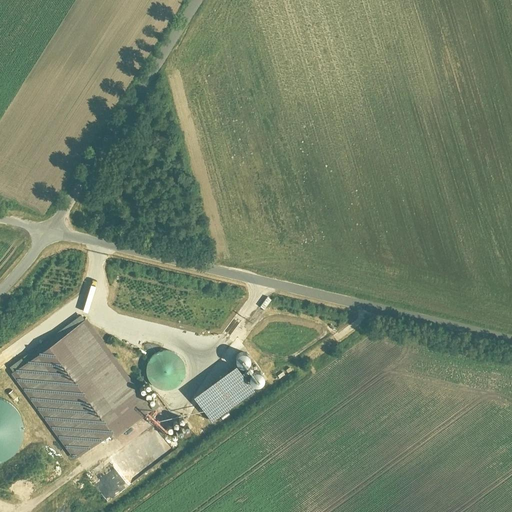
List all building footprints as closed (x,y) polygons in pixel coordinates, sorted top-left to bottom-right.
[(265,309),(270,299),(265,296),(260,306),(265,309)] [(89,318),(12,373),(76,462),(153,407),(89,318)] [(184,381),(187,376),(188,370),(188,363),(185,357),(181,353),(175,350),(169,348),(163,349),(157,352),(152,357),(149,363),(148,370),(150,377),(153,383),(159,387),(166,389),(173,388),(179,386),(184,381)] [(251,358),(252,357),(252,354),(252,352),(251,350),(249,349),(247,348),(245,348),(243,348),(241,349),(240,351),(239,353),(239,356),(240,358),(241,360),(243,361),(245,361),(248,361),(250,360),(251,358)] [(238,364),(197,394),(214,417),(255,387),(238,364)] [(265,379),(266,377),(267,375),(266,373),(265,371),(264,369),(262,368),(259,367),(257,368),(255,369),(253,371),(252,373),(252,376),(252,378),(254,380),(256,382),(259,382),(261,382),(263,381),(265,379)] [(21,451),(26,442),(28,431),(27,421),(22,411),(15,403),(6,398),(0,397),(0,463),(2,463),(13,458),(21,451)]
